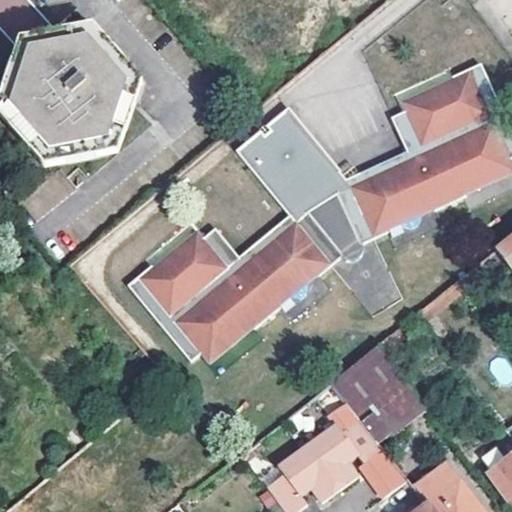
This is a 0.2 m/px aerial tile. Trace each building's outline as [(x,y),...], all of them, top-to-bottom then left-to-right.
[(2,109),(54,164),(129,149),(152,79),(103,24),(26,37),(2,109)] [(415,108),(407,111),(392,118),(408,151),(348,183),(348,182),(342,175),(343,174),(289,111),(266,130),(271,136),(267,139),(263,134),(237,156),(290,219),(242,260),(217,232),(205,242),(198,248),(193,244),(184,252),(182,260),(184,262),(179,266),(177,265),(168,264),(157,273),(153,269),(151,267),(125,289),(188,366),(198,358),(205,352),(210,359),(220,350),(221,348),(222,346),(222,344),(222,342),(221,341),(220,339),(226,335),(228,336),(230,337),(233,337),(235,338),(239,335),(241,333),(248,328),(252,332),(255,335),(280,315),(278,311),(288,303),(290,305),(299,307),(306,301),(307,293),(305,290),(316,280),(319,284),(342,265),(345,267),(348,268),(351,269),(355,268),(360,265),(362,262),(365,259),(367,257),(367,254),(367,251),(367,247),(395,233),(393,229),(405,223),(407,225),(415,228),(422,225),(426,219),(425,214),(438,206),(440,210),(468,196),(468,194),(466,190),(479,182),(481,177),(480,174),(488,170),(489,172),(498,173),(508,169),(505,162),(511,158),(511,126),(506,114),(478,59),(451,73),(451,75),(454,81),(446,85),(443,86),(442,88),(441,90),(440,92),(440,94),(441,98),(434,101),(432,99),(429,97),(427,97),(423,97),(419,98),(412,102),(415,108)] [(454,81),(451,75),(402,100),(407,111),(415,108),(412,102),(419,98),(423,97),(427,97),(429,97),(432,99),(434,101),(441,98),(440,94),(440,92),(441,90),(442,88),(443,86),(446,85),(454,81)] [(271,136),(266,130),(263,134),(267,139),(271,136)] [(466,190),(468,194),(511,171),(511,158),(505,162),(508,169),(498,173),(489,172),(488,170),(480,174),(481,177),(479,182),(466,190)] [(352,166),(343,174),(342,175),(348,182),(358,175),(352,166)] [(198,248),(205,242),(198,233),(153,269),(157,273),(168,264),(177,265),(179,266),(184,262),(182,260),(184,252),(193,244),(198,248)] [(502,262),(511,274),(511,239),(495,253),(502,262)] [(462,293),(502,262),(495,253),(456,285),(462,293)] [(423,325),(462,293),(456,285),(416,316),(423,325)] [(377,347),(385,356),(418,328),(412,321),(377,347)] [(206,369),(252,332),(248,328),(241,333),(239,335),(235,338),(233,337),(230,337),(228,336),(226,335),(220,339),(221,341),(222,342),(222,344),(222,346),(221,348),(220,350),(210,359),(205,352),(198,358),(206,369)] [(357,418),(378,445),(426,411),(385,356),(377,347),(331,385),(357,418)] [(357,454),(365,465),(383,450),(378,445),(357,418),(340,431),(335,425),(275,467),(280,475),(264,486),(282,511),(298,511),(305,507),(298,498),(308,490),(319,504),(356,477),(346,463),(357,454)] [(511,444),(510,442),(483,462),(491,472),(488,473),(507,499),(511,496),(511,444)] [(482,511),(447,467),(415,491),(422,499),(427,506),(431,511),(482,511)] [(380,504),(386,511),(404,511),(422,499),(415,491),(407,482),(380,504)]
